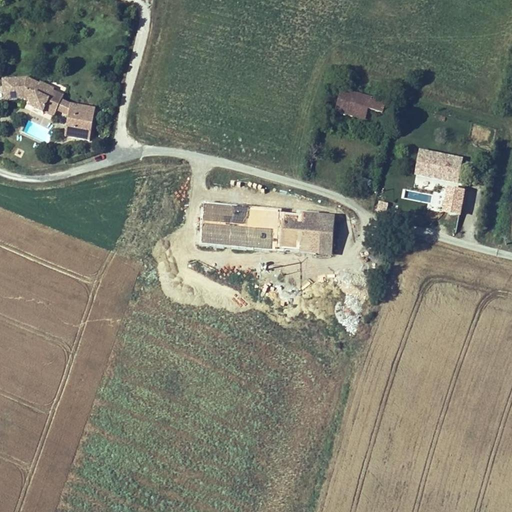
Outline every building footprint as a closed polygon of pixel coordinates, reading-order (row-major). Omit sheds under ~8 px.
[(27,80),(3,81),(4,100),(23,99),(25,100),(25,98),(32,101),(31,103),(29,107),(43,114),(43,113),(46,107),(56,112),(62,101),(63,97),(54,92),(54,91),(40,84),(40,86),(27,80)] [(338,108),(354,113),(358,99),(342,94),(338,108)] [(358,99),(354,113),(368,117),(383,121),(386,107),(358,99)] [(95,109),(71,105),(62,101),(56,112),(68,117),(64,138),(89,143),(95,109)] [(56,112),(46,107),(43,113),(53,118),(56,112)] [(368,117),(354,113),(351,123),(365,127),(368,117)] [(424,155),(420,178),(457,185),(461,162),(424,155)] [(406,190),(405,198),(431,202),(433,194),(406,190)] [(380,201),(379,213),(387,213),(387,202),(380,201)] [(197,240),(216,242),(220,206),(201,204),(197,240)] [(216,242),(230,244),(235,208),(220,206),(216,242)] [(235,208),(230,244),(250,246),(252,230),(277,233),(275,249),(297,251),(301,215),(235,208)] [(301,215),(297,251),(327,254),(331,219),(301,215)] [(252,230),(250,246),(275,249),(277,233),(252,230)]
